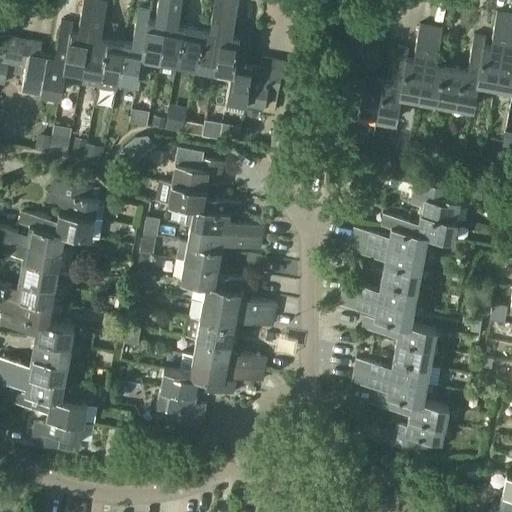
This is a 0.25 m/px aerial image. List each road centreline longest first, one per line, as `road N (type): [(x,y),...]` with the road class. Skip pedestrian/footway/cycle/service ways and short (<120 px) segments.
road 1 (residential): [(232,478),(117,493),(59,483),(0,450)]
road 2 (residential): [(300,395),(309,211)]
road 3 (residential): [(300,395),(347,422),(364,458),(368,504)]
road 4 (residential): [(418,0),(349,20),(296,0)]
